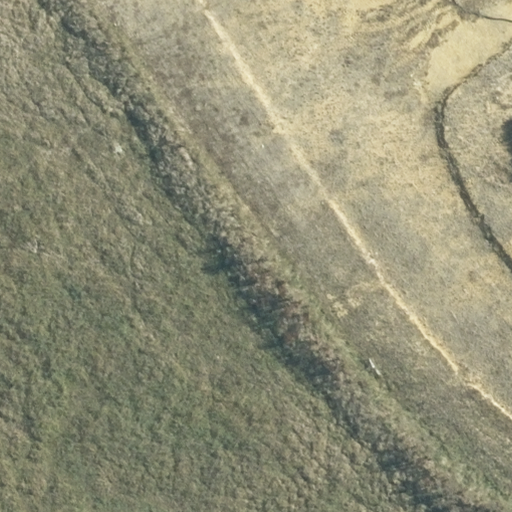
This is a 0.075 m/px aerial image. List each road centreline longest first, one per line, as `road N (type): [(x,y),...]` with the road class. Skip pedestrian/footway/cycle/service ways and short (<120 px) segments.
road 1 (residential): [(511,308),(343,120)]
road 2 (residential): [(343,120),(511,9)]
road 3 (residential): [(343,120),(267,0)]
